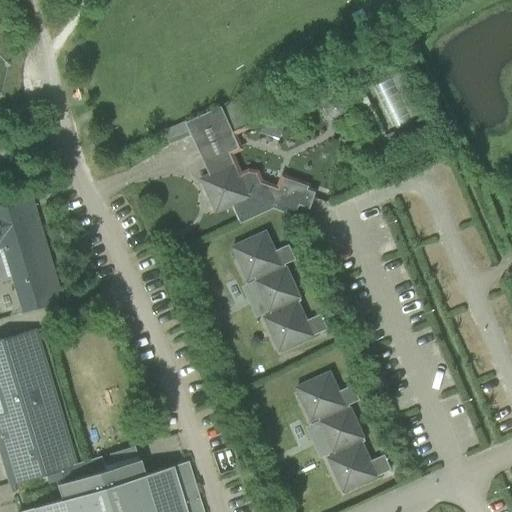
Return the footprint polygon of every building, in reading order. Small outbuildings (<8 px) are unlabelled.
[(328,100),(324,109),(327,118),(336,122),(345,119),(350,109),(349,108),(355,106),(351,98),(346,101),(337,97),(328,100)] [(311,205),(316,193),(308,190),(309,187),(305,186),(300,198),(261,184),(256,174),(249,173),(240,177),(235,164),(234,164),(229,153),(239,149),(221,109),(186,124),(210,175),(201,179),(216,213),(232,206),(241,224),(273,209),(295,217),(301,201),(311,205)] [(383,133),(373,138),(380,152),(390,147),(383,133)] [(61,299),(33,208),(30,197),(0,204),(0,248),(19,311),(61,299)] [(266,232),(232,248),(238,261),(244,259),(252,278),(247,280),(248,281),(254,278),(271,315),(264,318),(270,331),(276,329),(284,348),(279,351),(279,352),(328,330),(321,315),(307,321),(298,303),(302,301),(285,264),(295,259),(289,245),(275,251),(266,232)] [(489,299),(499,331),(511,326),(511,316),(504,294),(489,299)] [(75,466),(34,330),(0,340),(0,459),(8,486),(44,475),(47,484),(68,478),(65,469),(75,466)] [(330,373),(296,388),(302,402),(307,399),(316,418),(311,421),(311,422),(318,419),(335,455),(328,458),(334,472),(339,469),(348,489),(343,491),(343,492),(391,470),(385,455),(370,462),(362,443),(365,442),(348,405),(359,400),(353,386),(339,392),(330,373)] [(201,511),(186,462),(143,475),(138,460),(55,485),(59,500),(19,511),(201,511)]
